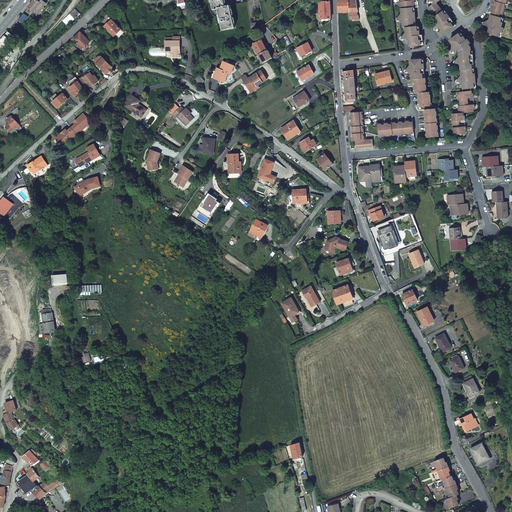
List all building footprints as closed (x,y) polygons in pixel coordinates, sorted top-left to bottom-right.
[(36,0),(32,0),(21,13),(26,17),(31,10),(35,14),(45,3),(41,0),(39,0),(38,1),(36,0)] [(177,0),(180,10),(186,9),(183,0),(177,0)] [(232,6),(231,0),(210,0),(213,10),(218,9),(222,30),(234,28),(230,7),(232,6)] [(336,0),(337,12),(348,12),(348,17),(351,17),(351,20),(356,20),(356,22),(359,22),(355,0),(341,1),(341,0),(336,0)] [(407,0),(399,0),(400,2),(398,3),(398,8),(400,7),(401,10),(413,8),(412,6),(414,5),(413,1),(410,1),(409,3),(407,2),(407,0)] [(435,4),(440,0),(433,0),(434,1),(433,2),(432,5),(433,5),(428,9),(434,18),(442,13),(435,4)] [(319,2),(320,20),(330,19),(329,2),(319,2)] [(502,11),(503,12),(505,7),(504,6),(505,4),(495,2),(495,4),(493,5),(492,8),(502,11)] [(403,22),(402,23),(402,28),(405,28),(415,27),(413,8),(401,10),(400,10),(401,15),(402,16),(401,17),(401,21),(403,22)] [(502,11),(492,8),(491,11),(492,12),(491,15),(501,18),(502,15),(503,12),(502,11)] [(453,23),(444,11),(442,13),(434,18),(433,19),(437,24),(438,24),(438,26),(440,28),(442,28),(441,30),(442,31),(453,23)] [(501,18),(491,15),(489,20),(490,21),(489,22),(488,24),(491,24),(501,27),(504,19),(501,18)] [(118,29),(111,21),(104,27),(111,35),(118,29)] [(89,30),(84,24),(80,27),(85,33),(89,30)] [(503,28),(501,27),(491,24),(490,26),(491,28),(490,28),(488,34),(501,37),(503,28)] [(406,38),(409,37),(419,36),(418,27),(415,27),(405,28),(406,34),(407,35),(406,36),(406,38)] [(6,32),(0,38),(0,52),(13,37),(6,32)] [(79,48),(87,41),(79,32),(71,39),(79,48)] [(409,37),(409,39),(410,40),(409,41),(410,47),(423,45),(422,36),(419,36),(409,37)] [(463,37),(452,45),(453,45),(454,46),(454,47),(455,49),(457,48),(459,51),(458,52),(459,52),(470,51),(470,47),(469,45),(470,44),(469,42),(468,40),(466,41),(463,37)] [(266,51),(261,40),(253,44),(263,64),(271,58),(268,50),(266,51)] [(179,56),(179,41),(165,41),(165,51),(172,51),(172,56),(179,56)] [(301,57),(312,51),(308,43),(297,49),(301,57)] [(472,70),(474,70),(473,60),(472,50),(470,51),(459,52),(459,58),(461,59),(459,60),(460,63),(461,65),(460,66),(461,71),(472,70)] [(97,63),(97,66),(103,72),(104,73),(108,70),(106,69),(105,68),(108,65),(100,56),(97,56),(93,60),(94,62),(95,63),(97,63)] [(423,60),(410,61),(410,67),(412,68),(411,69),(411,71),(424,70),(423,60)] [(213,78),(224,82),(228,73),(230,74),(233,66),(223,62),(220,69),(218,69),(217,71),(216,70),(213,78)] [(302,81),(314,74),(308,65),(297,72),(302,81)] [(88,74),(83,77),(81,76),(77,79),(80,83),(81,84),(83,87),(86,85),(89,86),(97,80),(89,69),(86,71),(86,72),(88,74)] [(344,78),(354,77),(354,70),(343,72),(343,73),(344,73),(344,78)] [(411,80),(413,80),(425,79),(424,70),(411,71),(411,73),(412,73),(411,75),(411,80)] [(463,90),(476,89),(475,79),(474,70),(472,70),(461,71),(461,76),(463,78),(461,79),(462,83),(463,84),(462,85),(463,90)] [(247,79),(243,82),(246,87),(248,86),(250,90),(257,85),(266,80),(261,71),(247,79)] [(378,85),(392,82),(390,72),(383,74),(383,73),(382,73),(375,74),(378,85)] [(199,75),(193,80),(198,86),(204,81),(199,75)] [(68,87),(74,95),(78,93),(77,92),(82,88),(79,84),(80,83),(77,79),(74,76),(68,81),(70,84),(68,85),(69,86),(68,87)] [(355,86),(354,77),(344,78),(345,93),(355,92),(355,90),(355,86)] [(54,92),(47,97),(50,101),(57,96),(54,92)] [(309,100),(304,92),(292,99),(298,108),(309,100)] [(355,92),(345,93),(346,101),(347,101),(347,103),(352,103),(354,102),(356,102),(355,92)] [(460,100),(460,104),(468,103),(467,99),(469,98),(470,99),(474,99),(473,95),(472,94),(472,92),(459,93),(459,95),(457,96),(457,100),(460,100)] [(57,96),(50,101),(55,107),(56,106),(56,107),(59,106),(58,105),(66,99),(61,93),(57,96)] [(429,93),(426,93),(419,93),(419,96),(418,97),(418,101),(420,101),(430,100),(431,100),(430,96),(429,95),(429,93)] [(125,107),(141,118),(146,111),(138,105),(139,102),(132,97),(125,107)] [(177,117),(185,125),(192,118),(188,114),(189,113),(185,108),(183,110),(180,107),(178,109),(173,103),(168,111),(175,118),(177,117)] [(460,107),(458,107),(459,111),(461,111),(461,114),(463,114),(474,113),(473,110),(475,109),(474,105),(471,105),(469,107),(468,106),(468,103),(460,104),(460,107)] [(79,120),(70,128),(76,134),(85,126),(84,125),(89,120),(83,113),(77,118),(79,120)] [(463,114),(461,114),(452,115),(453,119),(452,120),(452,125),(459,125),(459,121),(460,120),(462,121),(465,121),(465,118),(463,117),(463,114)] [(21,127),(11,116),(7,120),(9,123),(5,127),(13,136),(18,132),(17,130),(21,127)] [(288,140),(300,132),(294,121),(281,129),(288,140)] [(401,122),(399,123),(399,124),(400,134),(400,135),(403,134),(404,134),(407,133),(405,123),(403,124),(401,122)] [(405,122),(405,123),(407,133),(407,134),(410,134),(411,133),(414,133),(412,123),(410,123),(408,122),(405,122)] [(391,123),(391,125),(392,135),(393,136),(397,135),(398,134),(400,134),(399,124),(396,124),(395,123),(391,123)] [(383,136),(386,136),(384,126),(382,126),(381,124),(377,125),(379,137),(383,137),(383,136)] [(387,124),(384,124),(384,126),(386,136),(390,136),(390,135),(392,135),(391,125),(389,125),(387,124)] [(459,125),(452,125),(453,129),(453,130),(454,132),(455,136),(465,135),(465,132),(466,131),(466,127),(462,128),(461,129),(459,128),(459,125)] [(59,134),(54,138),(60,145),(65,141),(67,142),(76,134),(70,128),(66,131),(61,136),(59,134)] [(353,137),(352,138),(352,142),(355,142),(364,141),(364,137),(363,136),(363,134),(353,135),(353,137)] [(317,145),(313,140),(311,141),(308,138),(300,143),(301,146),(301,147),(304,152),(317,145)] [(212,154),(213,140),(203,139),(202,146),(202,154),(212,154)] [(356,148),(373,147),(373,140),(364,141),(355,142),(356,148)] [(100,156),(96,148),(89,152),(92,159),(100,156)] [(157,161),(160,153),(151,150),(147,161),(149,171),(159,168),(158,164),(156,164),(157,161)] [(86,163),(92,159),(89,152),(75,159),(79,167),(86,163)] [(238,173),(238,162),(237,154),(227,155),(228,173),(238,173)] [(317,160),(325,170),(333,164),(325,154),(317,160)] [(35,174),(47,165),(41,156),(26,166),(30,172),(31,171),(32,170),(35,174)] [(498,157),(482,158),(483,168),(487,168),(498,167),(498,157)] [(269,175),(274,163),(265,159),(258,177),(273,183),(276,177),(269,175)] [(438,160),(439,171),(440,171),(443,171),(454,170),(453,161),(449,161),(448,160),(438,160)] [(416,177),(415,162),(405,163),(405,166),(406,178),(416,177)] [(76,173),(87,167),(88,164),(86,163),(79,167),(73,169),(76,173)] [(381,177),(380,171),(381,171),(380,166),(370,166),(370,167),(371,177),(372,181),(372,183),(379,182),(378,177),(381,177)] [(394,170),(395,184),(407,183),(406,179),(406,178),(405,166),(399,167),(399,169),(394,170)] [(181,167),(176,175),(178,176),(173,184),(181,189),(191,173),(181,167)] [(371,177),(370,167),(359,168),(360,180),(366,179),(366,182),(372,181),(371,177)] [(487,177),(503,176),(502,167),(498,167),(487,168),(487,177)] [(443,171),(444,183),(452,182),(452,181),(458,181),(457,170),(454,170),(443,171)] [(87,180),(77,186),(82,194),(91,189),(100,187),(97,177),(87,180)] [(77,186),(74,188),(78,196),(82,194),(77,186)] [(307,203),(306,189),(293,191),(294,204),(307,203)] [(502,192),(491,193),(492,204),(496,203),(499,203),(503,203),(502,192)] [(463,196),(448,197),(449,206),(452,205),(464,204),(463,196)] [(5,198),(0,202),(0,214),(2,216),(13,206),(5,198)] [(496,203),(498,219),(508,219),(507,203),(503,203),(499,203),(496,203)] [(464,204),(452,205),(452,216),(469,214),(469,204),(464,204)] [(380,207),(367,211),(369,215),(371,215),(373,222),(384,218),(382,212),(380,207)] [(325,226),(337,225),(336,212),(324,213),(325,226)] [(256,219),(249,232),(251,232),(261,238),(267,226),(256,219)] [(373,227),(380,246),(388,242),(388,240),(383,230),(381,224),(373,227)] [(388,228),(383,230),(388,240),(392,238),(388,228)] [(460,240),(460,228),(450,229),(451,240),(460,240)] [(249,236),(259,241),(261,238),(251,232),(249,236)] [(337,248),(345,251),(348,249),(350,243),(342,240),(341,239),(337,241),(335,238),(328,242),(326,250),(335,253),(337,248)] [(452,251),(461,251),(461,249),(466,249),(465,239),(460,240),(451,240),(452,251)] [(388,242),(380,246),(384,258),(393,254),(388,242)] [(424,264),(418,251),(409,255),(414,269),(424,264)] [(349,260),(335,264),(340,277),(353,273),(349,260)] [(301,292),(306,300),(311,309),(320,304),(310,286),(301,292)] [(355,304),(348,287),(332,293),(337,306),(343,304),(345,308),(355,304)] [(406,306),(417,301),(413,291),(402,296),(406,306)] [(290,297),(281,303),(289,317),(290,316),(293,321),(296,319),(293,314),(298,312),(290,297)] [(53,322),(52,313),(51,313),(51,309),(43,310),(43,312),(44,323),(53,322)] [(418,314),(424,327),(434,322),(427,309),(418,314)] [(53,322),(44,323),(46,332),(55,331),(53,322)] [(434,340),(441,354),(450,349),(443,335),(434,340)] [(459,357),(449,362),(456,373),(465,369),(459,357)] [(482,393),(474,379),(465,384),(472,398),(482,393)] [(5,417),(8,424),(12,429),(18,425),(11,412),(16,409),(14,401),(5,403),(7,410),(3,411),(5,417)] [(472,413),(460,419),(457,420),(459,425),(462,424),(465,431),(477,426),(473,419),(474,418),(472,413)] [(294,458),(302,457),(299,442),(291,444),(294,458)] [(488,459),(480,443),(468,449),(476,464),(488,459)] [(32,465),(38,459),(29,450),(23,456),(31,465),(32,465)] [(47,458),(39,464),(43,469),(51,463),(47,458)] [(437,471),(447,467),(445,462),(444,463),(443,458),(433,461),(437,471)] [(45,471),(53,466),(51,463),(43,469),(45,471)] [(9,484),(13,466),(9,465),(5,464),(1,483),(9,484)] [(447,467),(437,471),(440,480),(441,479),(449,476),(447,471),(449,471),(447,467)] [(39,476),(33,468),(29,471),(28,472),(29,474),(34,480),(39,476)] [(29,474),(19,482),(22,486),(24,490),(26,492),(31,489),(36,485),(34,481),(34,480),(29,474)] [(441,479),(445,488),(454,485),(455,485),(453,480),(452,481),(450,476),(449,476),(441,479)] [(39,485),(33,491),(33,492),(36,495),(40,498),(50,488),(57,483),(54,481),(48,485),(44,482),(39,486),(39,485)] [(445,488),(448,498),(455,495),(457,494),(456,490),(457,489),(455,485),(454,485),(445,488)] [(445,499),(449,508),(458,505),(456,500),(457,499),(455,495),(448,498),(445,499)]
